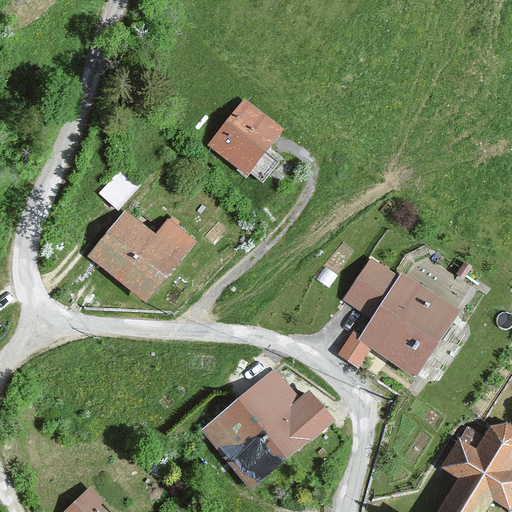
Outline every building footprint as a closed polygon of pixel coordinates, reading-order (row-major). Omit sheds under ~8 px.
[(246,109),(216,147),(248,171),(277,133),(246,109)] [(122,170),(101,195),(118,210),(139,185),(122,170)] [(155,239),(127,216),(94,255),(147,299),(191,246),(172,230),(175,226),(169,221),(155,239)] [(368,336),(356,328),(338,357),(356,367),(373,343),(419,374),(458,312),(406,278),(368,336)] [(239,401),(285,456),(332,417),(313,395),(302,404),(275,371),(239,401)] [(239,401),(203,431),(249,486),(285,456),(239,401)] [(460,480),(440,511),(488,511),(495,501),(511,510),(511,424),(491,427),(478,450),(460,439),(442,469),(460,480)] [(104,511),(88,495),(70,511),(104,511)]
